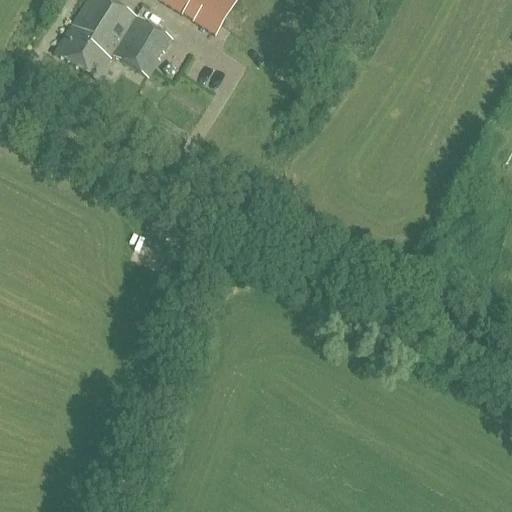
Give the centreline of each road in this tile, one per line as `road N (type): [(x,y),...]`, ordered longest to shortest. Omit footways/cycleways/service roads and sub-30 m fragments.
road 1 (tertiary): [(511,377),(216,222)]
road 2 (tertiary): [(0,109),(216,222)]
